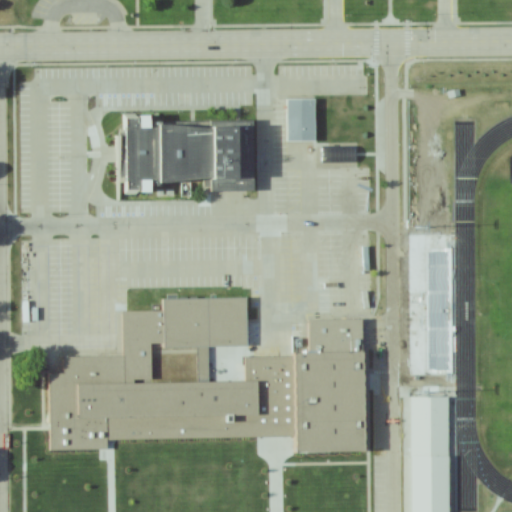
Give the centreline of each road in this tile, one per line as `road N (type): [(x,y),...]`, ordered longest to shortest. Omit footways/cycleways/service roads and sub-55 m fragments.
road 1 (residential): [(0,47),(511,40)]
road 2 (residential): [(389,511),(391,43)]
